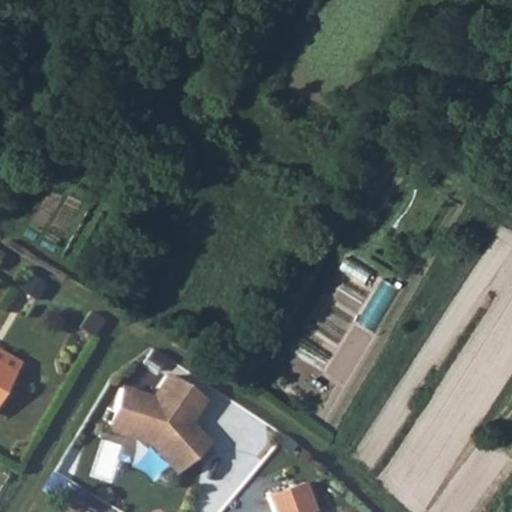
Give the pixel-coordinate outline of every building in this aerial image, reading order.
[(9,286),(33,299),(41,285),(17,272),(9,286)] [(0,399),(18,366),(0,357),(0,399)] [(171,466),(179,466),(195,452),(195,443),(202,437),(187,420),(203,397),(167,372),(150,397),(120,388),(107,429),(160,444),(159,453),(171,466)] [(195,452),(206,441),(202,437),(195,443),(195,452)] [(306,480),(269,493),(275,511),(312,511),(317,509),(306,480)]
